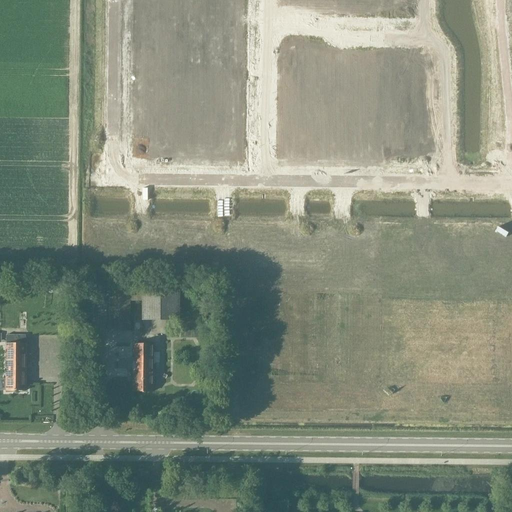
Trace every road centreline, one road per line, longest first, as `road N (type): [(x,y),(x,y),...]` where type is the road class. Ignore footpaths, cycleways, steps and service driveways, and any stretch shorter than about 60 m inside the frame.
road 1 (primary): [(511,442),(0,436)]
road 2 (primary): [(0,445),(511,449)]
road 3 (residential): [(509,184),(499,0)]
road 4 (residential): [(264,180),(447,183)]
road 5 (residential): [(111,179),(114,0)]
road 6 (residential): [(267,28),(423,40)]
road 7 (residential): [(423,40),(443,54),(447,183)]
road 8 (residential): [(111,179),(264,180)]
road 9 (residential): [(264,180),(267,28)]
